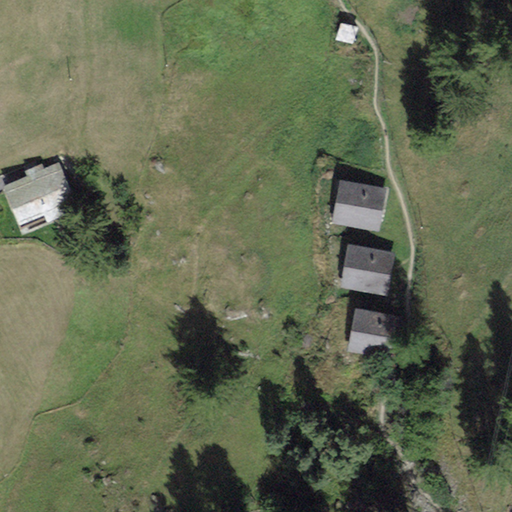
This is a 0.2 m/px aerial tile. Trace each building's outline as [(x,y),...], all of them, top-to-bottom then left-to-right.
[(358,28),(340,23),(335,41),(352,46),(358,28)] [(20,228),(76,205),(59,163),(3,187),(20,228)] [(334,219),(378,228),(385,190),(341,181),(334,219)] [(387,291),(394,255),(350,246),(343,283),(387,291)] [(392,354),(398,317),(359,310),(352,347),(392,354)]
